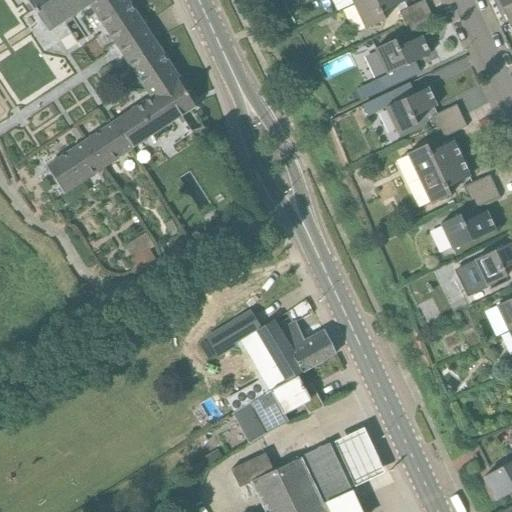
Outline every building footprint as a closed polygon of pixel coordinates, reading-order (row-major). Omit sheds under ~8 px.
[(26,0),(48,33),(77,14),(67,0),(26,0)] [(67,0),(77,14),(90,5),(97,0),(67,0)] [(142,25),(126,0),(97,0),(90,5),(115,42),(142,25)] [(362,0),(354,4),(366,29),(386,20),(382,12),(404,2),(403,0),(362,0)] [(404,24),(429,11),(424,0),(399,12),(404,24)] [(511,0),(497,0),(511,31),(511,0)] [(409,35),(435,23),(429,11),(404,24),(409,35)] [(151,39),(142,25),(115,42),(125,56),(151,39)] [(395,40),(375,49),(388,75),(430,55),(421,37),(399,47),(395,40)] [(179,81),(151,39),(125,56),(152,98),(179,81)] [(195,106),(179,81),(152,98),(116,122),(132,147),(195,106)] [(386,108),(398,134),(417,125),(414,117),(436,107),(428,88),(386,108)] [(436,128),(461,116),(456,105),(431,117),(436,128)] [(441,139),(467,127),(461,116),(436,128),(441,139)] [(86,142),(102,167),(132,147),(116,122),(86,142)] [(47,167),(63,192),(102,167),(86,142),(47,167)] [(407,154),(431,205),(451,195),(447,188),(470,177),(453,142),(430,152),(427,145),(407,154)] [(100,178),(107,187),(111,184),(105,175),(100,178)] [(469,198),(495,187),(489,176),(464,187),(469,198)] [(474,210),(500,198),(495,187),(469,198),(474,210)] [(440,224),(453,250),(495,230),(486,212),(464,222),(460,215),(440,224)] [(177,230),(172,222),(164,227),(169,235),(177,230)] [(511,242),(475,260),(487,286),(507,277),(503,269),(511,265),(511,242)] [(149,251),(127,264),(135,277),(156,264),(149,251)] [(508,331),(511,328),(511,298),(497,306),(508,331)] [(219,352),(257,331),(277,365),(279,364),(282,369),(226,400),(234,413),(281,386),(289,382),(288,380),(303,372),(278,331),(273,321),(262,328),(253,314),(211,338),(219,352)] [(303,372),(336,354),(326,333),(306,343),(296,322),(278,331),(303,372)] [(281,386),(234,413),(233,413),(249,444),(264,436),(287,423),(283,415),(285,414),(303,404),(309,416),(324,408),(311,384),(304,388),(298,377),(289,382),(281,386)] [(384,470),(362,426),(348,432),(331,440),(353,485),(369,478),(384,470)] [(358,511),(350,493),(349,493),(327,446),(293,462),(274,470),(265,454),(231,470),(239,488),(250,483),(264,511),(358,511)] [(222,459),(217,450),(203,458),(208,467),(222,459)] [(511,492),(511,461),(484,477),(497,501),(511,492)]
